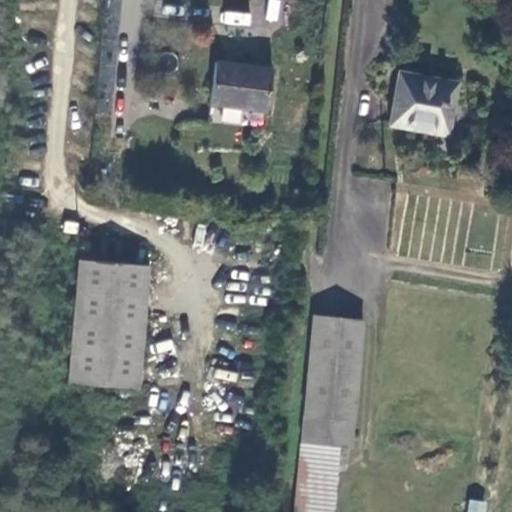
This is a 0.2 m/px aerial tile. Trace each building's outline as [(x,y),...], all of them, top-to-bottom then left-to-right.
[(272,69),(215,62),(209,104),(266,111),(272,69)] [(447,135),(456,82),(398,72),(390,125),(447,135)] [(209,104),(207,121),(264,128),(266,111),(209,104)] [(137,388),(147,265),(78,259),(68,382),(137,388)] [(301,442),(338,446),(350,447),(363,320),(313,315),(301,442)] [(301,442),(294,511),(331,511),(338,446),(301,442)] [(468,498),(466,511),(485,511),(487,500),(468,498)]
